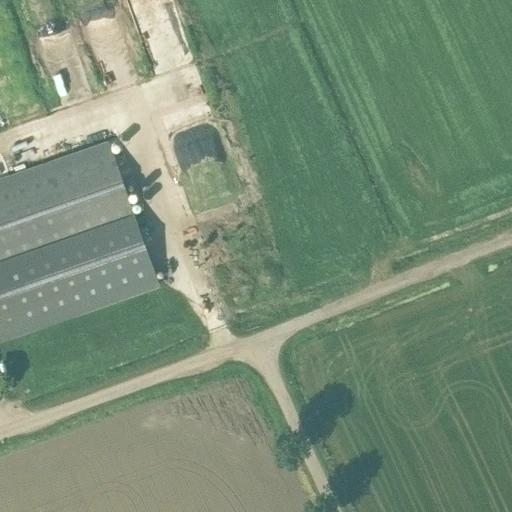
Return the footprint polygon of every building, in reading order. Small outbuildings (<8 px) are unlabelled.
[(126,0),(118,0),(124,24),(131,22),(126,0)] [(128,0),(135,26),(161,20),(163,25),(177,22),(171,0),(128,0)] [(37,35),(69,34),(69,23),(37,24),(37,35)] [(0,338),(158,284),(108,142),(0,180),(0,338)] [(199,207),(203,220),(243,208),(239,195),(199,207)]
